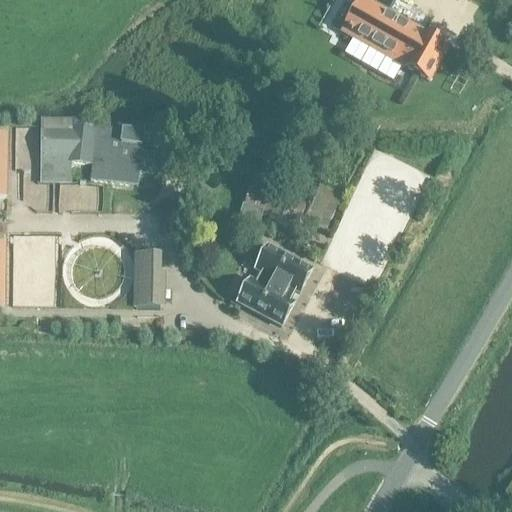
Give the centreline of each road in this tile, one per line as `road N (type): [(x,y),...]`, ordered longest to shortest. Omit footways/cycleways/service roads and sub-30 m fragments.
road 1 (unclassified): [(405,461),(511,279)]
road 2 (unknown): [(405,461),(371,444),(330,447),(283,511)]
